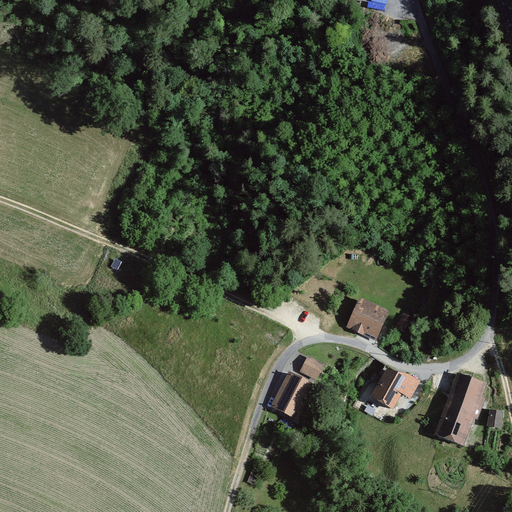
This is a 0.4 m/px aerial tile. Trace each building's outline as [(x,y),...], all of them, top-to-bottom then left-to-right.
[(348,329),(374,341),(387,313),(361,300),(348,329)] [(328,367),(308,357),(300,371),(320,381),(328,367)] [(398,375),(389,370),(372,400),(392,413),(401,397),(410,401),(420,382),(407,376),(398,375)] [(300,423),(317,386),(288,373),(271,409),(300,423)] [(463,448),(486,384),(457,374),(435,438),(463,448)] [(486,427),(502,429),(504,412),(488,410),(486,427)]
